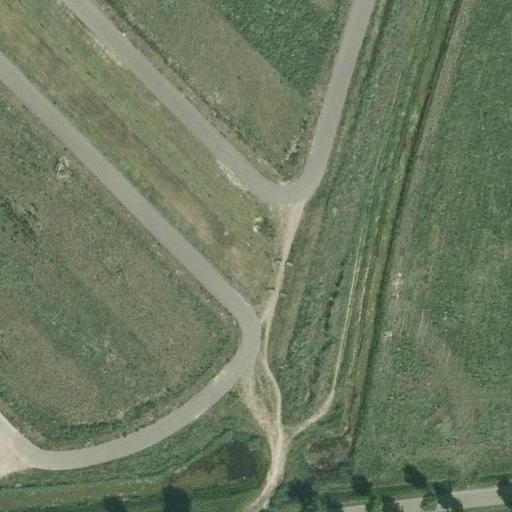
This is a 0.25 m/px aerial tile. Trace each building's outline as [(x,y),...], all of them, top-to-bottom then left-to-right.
[(11,156),(0,165),(0,202),(27,176),(11,156)] [(38,181),(0,214),(0,228),(10,238),(56,198),(38,181)] [(61,205),(14,245),(26,263),(79,221),(61,205)] [(89,228),(44,268),(57,282),(104,241),(89,228)] [(112,252),(67,293),(83,310),(127,269),(112,252)] [(2,271),(0,272),(0,338),(7,345),(44,308),(2,271)] [(137,276),(92,321),(108,337),(154,292),(137,276)] [(50,312),(8,348),(36,380),(76,341),(50,312)] [(177,317),(147,344),(163,362),(170,355),(179,364),(210,334),(195,319),(186,327),(177,317)]
